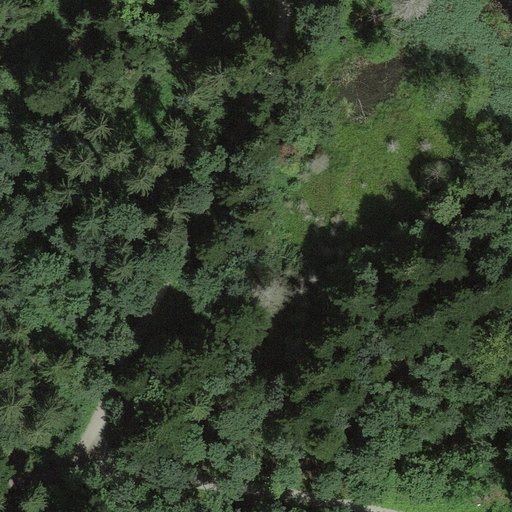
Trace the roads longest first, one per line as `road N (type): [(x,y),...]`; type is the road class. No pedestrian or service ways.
road 1 (track): [(261,0),(278,86),(76,459)]
road 2 (track): [(0,477),(76,459),(364,511)]
